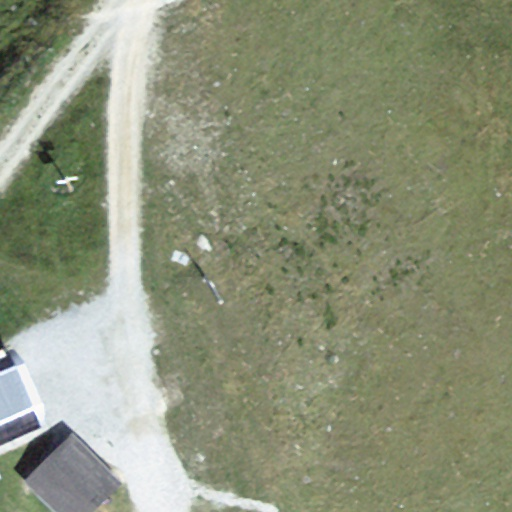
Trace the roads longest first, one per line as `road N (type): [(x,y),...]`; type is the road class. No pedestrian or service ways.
road 1 (track): [(151,511),(121,194),(129,5)]
road 2 (track): [(133,0),(0,161)]
